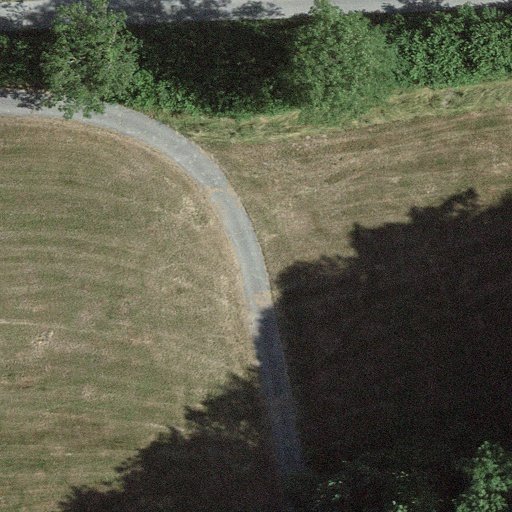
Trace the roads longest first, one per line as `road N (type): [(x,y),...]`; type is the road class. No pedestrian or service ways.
road 1 (track): [(0,107),(95,110),(219,192),(310,511)]
road 2 (track): [(511,0),(0,15)]
